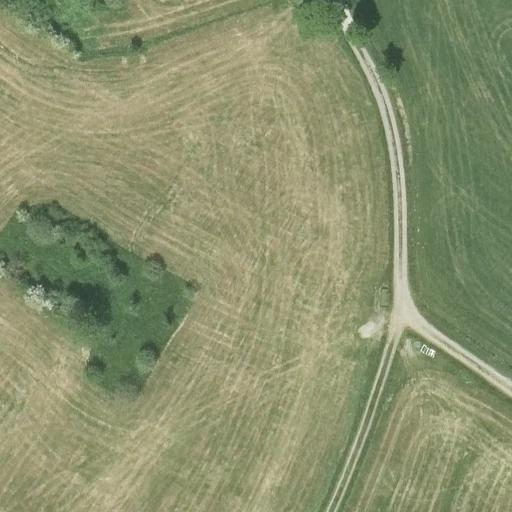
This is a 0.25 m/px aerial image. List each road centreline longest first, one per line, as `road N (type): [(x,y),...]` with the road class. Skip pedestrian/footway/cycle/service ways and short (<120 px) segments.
road 1 (track): [(511,396),(399,318),(392,127),(376,78),(331,0)]
road 2 (track): [(332,511),(399,318)]
